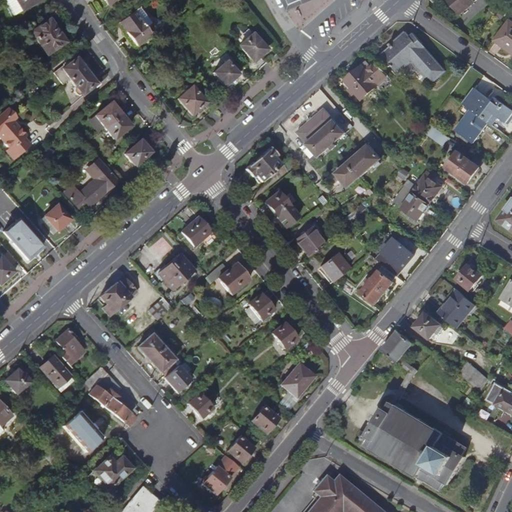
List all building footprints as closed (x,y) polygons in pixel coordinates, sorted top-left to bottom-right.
[(39,0),(5,0),(14,15),(39,0)] [(449,0),(461,14),(475,1),(474,0),(449,0)] [(138,7),(117,22),(135,46),(156,30),(138,7)] [(48,55),(66,42),(50,20),(32,32),(48,55)] [(511,20),(510,20),(496,39),(511,51),(511,20)] [(391,46),(382,54),(399,73),(412,62),(433,85),(447,73),(439,65),(441,63),(423,44),(420,46),(408,33),(405,36),(403,34),(393,43),(392,42),(389,44),(391,46)] [(238,46),(252,62),(266,50),(252,34),(238,46)] [(98,84),(78,57),(71,62),(69,59),(65,63),(65,64),(55,72),(65,85),(72,79),(78,87),(77,88),(76,90),(76,92),(77,94),(79,94),(80,94),(82,94),(83,95),(98,84)] [(230,67),(225,61),(211,73),(223,87),(240,73),(232,64),(230,67)] [(390,76),(376,61),(371,65),(367,61),(346,79),(353,86),(349,90),(354,95),(357,92),(364,99),(390,76)] [(177,99),(191,116),(207,103),(200,95),(207,89),(197,78),(190,84),(191,86),(177,99)] [(464,105),(470,109),(488,122),(492,126),(498,117),(506,123),(508,120),(511,122),(511,120),(511,109),(496,97),(493,101),(476,88),(464,105)] [(106,127),(122,114),(113,103),(97,116),(106,127)] [(297,132),(307,143),(315,137),(310,131),(322,121),(327,126),(334,120),(325,109),(297,132)] [(488,122),(470,109),(455,130),(472,143),(488,122)] [(16,120),(8,111),(0,117),(0,133),(13,148),(10,151),(16,158),(30,146),(24,139),(26,137),(13,123),(16,120)] [(122,114),(106,127),(115,139),(132,126),(122,114)] [(99,132),(106,127),(97,116),(90,121),(99,132)] [(307,143),(319,157),(330,147),(332,150),(337,145),(335,143),(346,133),(334,120),(327,126),(322,121),(310,131),(315,137),(307,143)] [(450,138),(432,125),(426,133),(444,146),(450,138)] [(142,141),(127,154),(137,166),(152,152),(142,141)] [(337,173),(349,187),(382,159),(369,145),(337,173)] [(255,175),(262,182),(268,176),(270,178),(276,173),(274,171),(280,165),(277,162),(280,160),(269,147),(243,169),(251,178),(255,175)] [(460,152),(448,167),(470,183),(481,167),(460,152)] [(118,181),(100,161),(88,172),(95,180),(78,195),(72,187),(64,194),(79,212),(87,205),(89,207),(118,181)] [(402,168),(397,175),(405,181),(410,173),(402,168)] [(413,193),(430,204),(442,186),(433,179),(435,176),(428,172),(418,187),(413,193)] [(409,181),(405,187),(413,193),(418,187),(409,181)] [(413,193),(405,187),(394,203),(419,219),(430,204),(413,193)] [(278,192),(265,202),(276,217),(280,214),(282,216),(278,219),(285,228),(298,217),(278,192)] [(511,198),(501,214),(502,215),(496,222),(511,234),(511,198)] [(59,205),(47,216),(51,221),(47,224),(55,234),(71,219),(59,205)] [(198,217),(181,232),(194,247),(210,233),(198,217)] [(44,237),(34,226),(14,243),(29,260),(42,248),(37,242),(44,237)] [(307,257),(323,245),(309,229),(294,241),(307,257)] [(377,260),(387,268),(397,276),(414,256),(394,239),(377,260)] [(333,282),(349,269),(337,254),(321,267),(333,282)] [(178,255),(156,273),(171,290),(193,272),(178,255)] [(0,286),(15,273),(0,256),(0,286)] [(484,269),(471,258),(460,272),(473,283),(484,269)] [(226,270),(215,278),(229,296),(248,280),(235,263),(226,270)] [(215,278),(226,270),(221,264),(206,277),(211,283),(215,278)] [(397,276),(387,268),(383,273),(381,270),(373,279),(372,278),(371,280),(369,278),(367,280),(368,282),(367,284),(368,285),(362,293),(375,305),(395,282),(393,281),(397,276)] [(105,304),(102,307),(109,316),(137,292),(123,276),(99,297),(105,304)] [(511,279),(499,297),(511,305),(511,279)] [(437,309),(457,324),(478,297),(459,282),(437,309)] [(260,294),(247,305),(260,321),(273,310),(260,294)] [(170,309),(162,299),(148,311),(157,321),(170,309)] [(426,308),(415,322),(430,334),(441,321),(426,308)] [(284,324),(271,334),(283,350),(297,340),(284,324)] [(68,329),(54,341),(66,353),(62,357),(71,366),(85,353),(77,343),(71,336),(73,334),(68,329)] [(399,332),(383,351),(398,365),(401,362),(403,359),(415,345),(399,332)] [(172,363),(174,362),(149,334),(135,347),(159,375),(161,373),(172,363)] [(70,377),(53,357),(40,369),(57,388),(70,377)] [(460,368),(482,386),(490,374),(469,357),(460,368)] [(402,399),(418,371),(414,368),(403,359),(401,362),(398,365),(399,365),(410,373),(395,396),(391,403),(397,407),(399,405),(402,399)] [(177,367),(172,363),(161,373),(165,378),(177,367)] [(297,364),(280,386),(295,399),(313,378),(297,364)] [(189,381),(177,367),(165,378),(163,379),(176,394),(189,381)] [(95,385),(95,384),(107,374),(101,368),(85,383),(90,389),(95,385)] [(21,376),(17,371),(4,382),(16,396),(31,383),(23,374),(21,376)] [(107,374),(95,384),(95,385),(95,386),(105,393),(108,390),(121,399),(118,403),(135,417),(139,413),(134,410),(137,407),(107,374)] [(496,379),(486,395),(511,409),(511,391),(502,386),(504,384),(496,379)] [(95,386),(88,395),(105,408),(112,399),(105,393),(95,386)] [(108,390),(105,393),(112,399),(118,403),(121,399),(108,390)] [(199,394),(187,405),(200,420),(212,409),(199,394)] [(118,403),(112,399),(105,408),(129,427),(136,418),(135,417),(118,403)] [(0,427),(12,416),(0,402),(0,433),(3,430),(0,427)] [(405,409),(399,405),(397,407),(391,403),(386,411),(384,409),(377,421),(372,427),(367,435),(361,432),(356,440),(371,449),(370,452),(377,456),(378,454),(417,478),(418,477),(442,492),(446,484),(448,485),(464,458),(461,456),(466,449),(443,435),(443,434),(404,410),(405,409)] [(262,408),(250,423),(266,436),(278,421),(262,408)] [(79,412),(63,427),(85,453),(102,438),(79,412)] [(238,438),(226,452),(241,465),(252,451),(238,438)] [(112,454),(86,477),(93,486),(97,483),(105,492),(130,469),(120,458),(117,460),(112,454)] [(225,457),(201,486),(214,497),(238,468),(225,457)] [(344,511),(346,510),(340,506),(354,490),(338,476),(332,483),(325,477),(313,493),(320,498),(308,511),(344,511)] [(151,511),(158,504),(140,489),(121,511),(151,511)] [(380,511),(354,490),(340,506),(346,510),(347,511),(380,511)]
